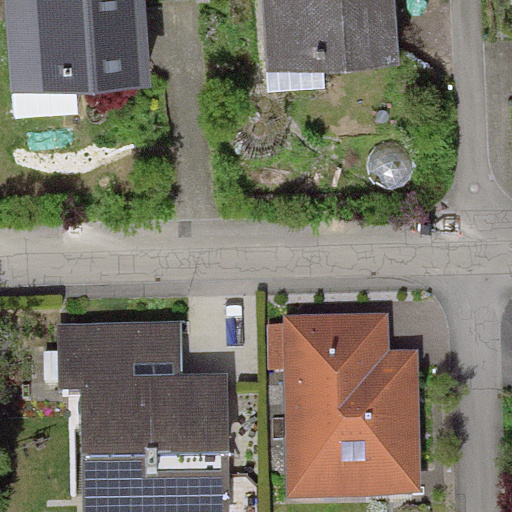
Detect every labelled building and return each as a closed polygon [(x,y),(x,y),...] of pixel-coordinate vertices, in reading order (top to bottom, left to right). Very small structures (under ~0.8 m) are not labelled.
[(144,0),(4,0),(9,94),(76,90),(149,86),(144,0)] [(394,0),(261,0),(269,93),(325,88),(324,70),(400,64),(394,0)] [(78,114),(76,90),(9,94),(11,117),(78,114)] [(390,349),(389,311),(283,314),(288,495),(421,491),(417,348),(390,349)] [(181,321),(57,323),(58,389),(79,389),(81,511),(229,511),(227,372),(182,373),(181,321)]
